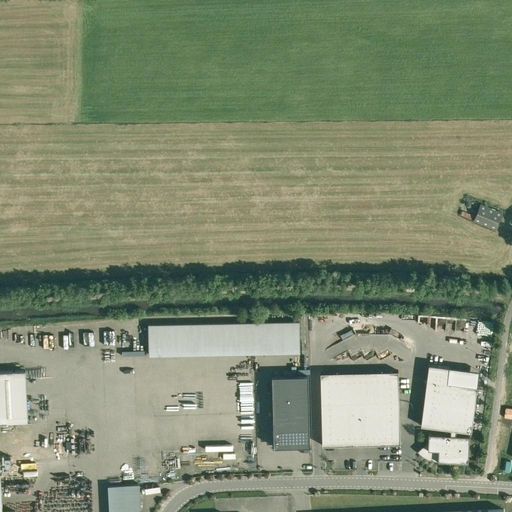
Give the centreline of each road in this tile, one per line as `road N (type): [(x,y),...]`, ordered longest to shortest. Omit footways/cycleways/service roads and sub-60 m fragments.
road 1 (unclassified): [(168,511),(213,486),(511,489)]
road 2 (unknown): [(0,351),(45,352),(72,370),(97,511)]
road 3 (unknown): [(318,365),(324,331),(351,321),(400,327),(419,356)]
